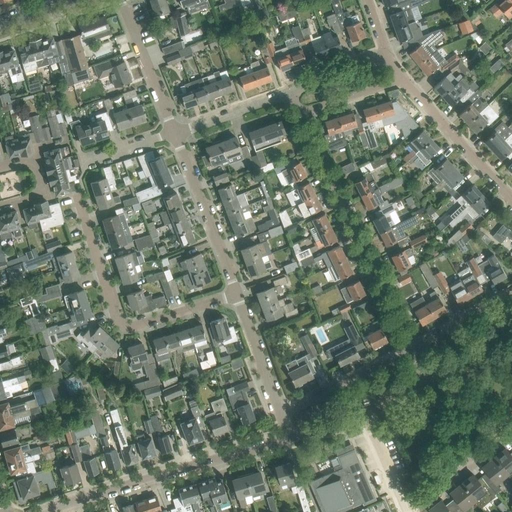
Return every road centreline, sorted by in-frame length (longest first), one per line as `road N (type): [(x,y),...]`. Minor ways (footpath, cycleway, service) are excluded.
road 1 (unclassified): [(411,349),(299,112)]
road 2 (residential): [(42,511),(291,436)]
road 3 (residential): [(236,294),(125,326),(77,197)]
road 4 (residential): [(236,294),(175,133)]
road 5 (residential): [(511,198),(401,79)]
road 6 (residential): [(280,415),(411,349)]
road 7 (residential): [(175,133),(118,0)]
road 8 (residential): [(407,508),(511,426)]
road 9 (residential): [(280,415),(236,294)]
road 10 (residential): [(175,133),(290,91)]
